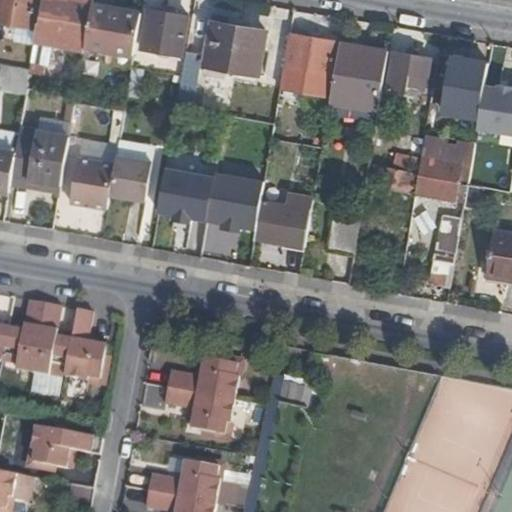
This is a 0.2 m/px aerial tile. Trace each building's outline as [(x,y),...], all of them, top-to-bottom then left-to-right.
[(37,0),(0,0),(0,23),(32,29),(37,0)] [(49,0),(42,0),(40,16),(39,22),(46,23),(49,0)] [(93,0),(49,0),(46,23),(71,28),(82,30),(81,37),(81,39),(87,40),(90,20),(93,4),(93,0)] [(111,8),(93,4),(90,20),(87,40),(85,49),(134,57),(138,36),(142,13),(122,10),(121,15),(111,13),(111,8)] [(175,9),(165,7),(164,12),(150,9),(143,48),(183,56),(190,16),(175,14),(175,9)] [(46,23),(39,22),(38,28),(53,31),(81,37),(82,30),(71,28),(46,23)] [(204,64),(225,68),(258,74),(266,31),(215,22),(212,41),(209,41),(204,64)] [(53,31),(38,28),(34,49),(32,64),(47,68),(53,31)] [(337,42),(292,34),(286,67),(305,71),(331,75),(337,42)] [(388,52),(339,43),(335,65),(331,92),(329,104),(378,112),(385,65),(388,52)] [(428,75),(431,59),(429,58),(395,52),(391,74),(389,87),(407,90),(409,84),(426,87),(428,75)] [(199,55),(186,53),(186,56),(182,77),(176,110),(190,113),(196,77),(197,74),(198,67),(197,67),(199,55)] [(486,86),(489,64),(451,57),(446,91),(442,111),(481,118),(481,115),(486,86)] [(435,76),(438,60),(431,59),(428,75),(435,76)] [(0,82),(0,91),(28,95),(32,68),(2,64),(0,82)] [(224,76),(225,68),(204,64),(203,71),(224,76)] [(143,70),(133,68),(130,84),(127,99),(137,101),(143,70)] [(435,78),(435,76),(428,75),(426,87),(433,88),(435,78)] [(498,88),(486,86),(481,115),(481,118),(479,133),(511,138),(511,87),(499,86),(498,88)] [(12,178),(62,186),(65,169),(70,137),(21,128),(16,153),(12,178)] [(421,158),(419,170),(416,190),(456,198),(462,164),(472,166),(473,158),(473,156),(443,150),(445,139),(425,135),(421,158)] [(295,141),(274,138),(272,150),(293,153),(295,141)] [(0,190),(10,192),(12,178),(16,153),(0,150),(0,190)] [(395,153),(393,165),(419,170),(421,158),(395,153)] [(116,164),(111,194),(146,200),(154,161),(118,155),(118,156),(116,164)] [(71,202),(109,208),(110,198),(111,194),(116,164),(79,157),(71,202)] [(410,193),(415,172),(374,165),(371,183),(383,186),(383,188),(410,193)] [(216,178),(167,170),(160,216),(173,218),(172,223),(191,226),(192,222),(208,225),(216,178)] [(265,182),(217,174),(216,178),(208,225),(221,227),(221,232),(242,235),(242,231),(257,234),(257,231),(262,201),(265,182)] [(257,234),(256,238),(305,246),(308,226),(311,210),(262,201),(257,231),(257,234)] [(358,229),(359,225),(334,220),(329,251),(354,255),(358,229)] [(511,235),(491,232),(484,279),(511,283),(511,235)] [(430,280),(452,284),(458,243),(459,241),(439,238),(430,280)] [(29,331),(22,330),(16,364),(22,365),(21,373),(36,376),(49,306),(34,303),(29,331)] [(65,309),(49,306),(36,376),(51,380),(52,373),(69,375),(76,340),(59,338),(65,309)] [(91,345),(97,314),(81,311),(76,340),(69,375),(68,382),(84,385),(84,379),(103,381),(110,349),(91,345)] [(0,361),(5,362),(11,328),(0,325),(0,361)] [(16,364),(22,330),(11,328),(5,362),(16,364)] [(171,390),(237,401),(240,383),(235,381),(237,368),(206,361),(203,381),(174,376),(171,390)] [(311,408),(315,391),(285,383),(281,401),(311,408)] [(233,424),(237,401),(171,390),(167,405),(198,410),(193,429),(225,435),(228,423),(233,424)] [(103,456),(106,442),(43,429),(37,451),(43,453),(40,465),(71,471),(76,451),(103,456)] [(152,493),(218,505),(222,486),(216,483),(217,471),(186,464),(183,484),(154,481),(152,493)] [(29,478),(0,473),(0,507),(6,509),(8,495),(26,498),(29,478)] [(72,500),(92,503),(95,488),(74,485),(72,500)] [(216,511),(218,505),(152,493),(149,510),(161,511),(216,511)]
